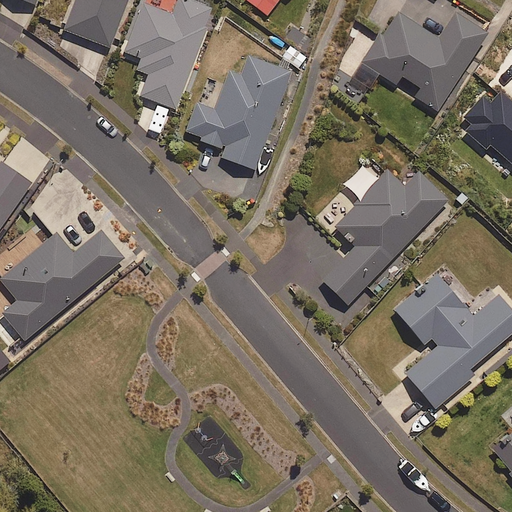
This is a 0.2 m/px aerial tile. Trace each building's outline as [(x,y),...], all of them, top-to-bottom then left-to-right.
[(106,46),(124,0),(71,0),(61,27),(106,46)] [(173,106),(211,7),(191,0),(173,0),(169,11),(141,1),(122,49),(139,56),(135,67),(146,71),(137,93),(173,106)] [(274,0),(246,0),(265,13),(274,0)] [(380,33),(377,31),(356,66),(372,76),(376,70),(395,82),(400,73),(416,83),(411,92),(435,107),(487,26),(455,5),(436,36),(395,10),(380,33)] [(305,57),(288,43),(279,54),(296,67),(305,57)] [(199,138),(218,145),(220,141),(224,143),(219,155),(253,167),(289,68),(245,52),(237,72),(227,69),(213,108),(194,101),(184,128),(200,134),(199,138)] [(357,100),(368,83),(350,72),(340,89),(357,100)] [(511,162),(511,102),(496,89),(486,100),(479,94),(462,115),(472,123),(466,130),(484,146),(488,142),(511,162)] [(0,221),(28,181),(0,161),(0,221)] [(415,168),(401,182),(385,167),(335,221),(356,240),(321,278),(347,303),(446,197),(415,168)] [(23,339),(122,256),(98,227),(71,251),(54,230),(0,275),(0,278),(16,297),(0,310),(4,315),(0,318),(0,334),(8,344),(19,335),(23,339)] [(511,309),(497,291),(470,314),(436,273),(393,308),(428,349),(403,370),(433,406),(472,374),(466,367),(511,328),(511,309)] [(511,432),(493,448),(511,470),(511,432)]
